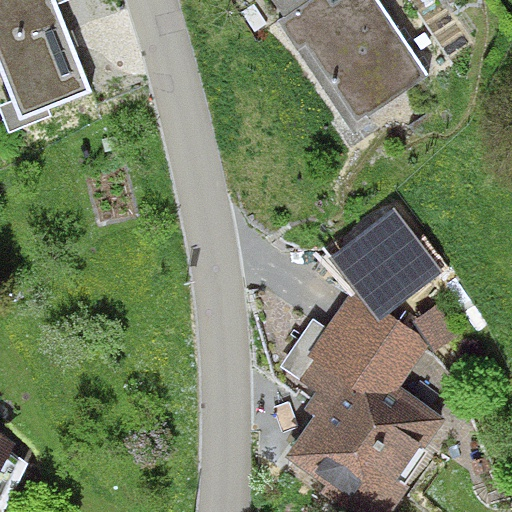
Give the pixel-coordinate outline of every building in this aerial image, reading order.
[(0,0),(0,67),(13,100),(0,105),(0,110),(9,133),(52,116),(49,110),(93,92),(58,4),(56,0),(0,0)] [(272,0),(284,17),(279,20),(355,133),(372,122),(369,116),(431,75),(380,0),(272,0)] [(315,415),(286,458),(327,484),(320,493),(349,511),(364,511),(365,511),(366,511),(391,511),(409,487),(404,484),(428,450),(426,449),(446,418),(401,387),(430,343),(424,335),(389,314),(442,271),(395,207),(331,258),(358,292),(352,296),(349,294),(326,328),(308,356),(314,360),(301,379),(317,390),(305,409),(315,415)] [(439,303),(414,320),(424,335),(430,343),(435,352),(460,335),(439,303)] [(308,356),(326,328),(314,319),(282,366),(301,379),(314,360),(308,356)] [(0,433),(0,472),(15,444),(0,433)]
